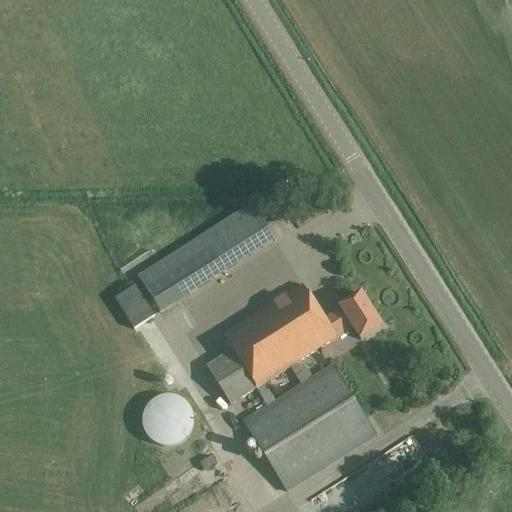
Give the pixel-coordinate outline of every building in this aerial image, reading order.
[(203,239),(138,280),(160,314),(224,274),(203,239)] [(268,409),(242,426),(285,494),(375,437),(332,369),(306,385),(294,367),(352,330),(360,342),(381,328),(360,295),(339,309),(341,312),(324,323),(302,288),(223,338),(232,354),(206,370),(230,408),(256,391),(268,409)] [(135,289),(115,302),(135,332),(155,319),(135,289)] [(170,398),(167,398),(163,398),(160,399),(157,400),(154,401),(152,403),(149,405),(147,407),(145,410),(144,413),(143,415),(142,419),(141,422),(141,425),(142,428),(143,432),(144,435),(145,436),(146,438),(147,440),(150,442),(153,444),(155,446),(159,447),(161,448),(164,449),(168,449),(170,449),(174,448),(175,447),(178,446),(181,445),(183,443),(185,441),(187,439),(189,436),(191,433),(191,431),(192,430),(192,428),(192,426),(192,424),(192,422),(192,420),(192,418),(191,415),(190,412),(189,410),(188,409),(186,406),(184,404),(181,402),(178,400),(174,399),(172,398),(170,398)] [(171,487),(189,477),(182,465),(164,475),(171,487)]
